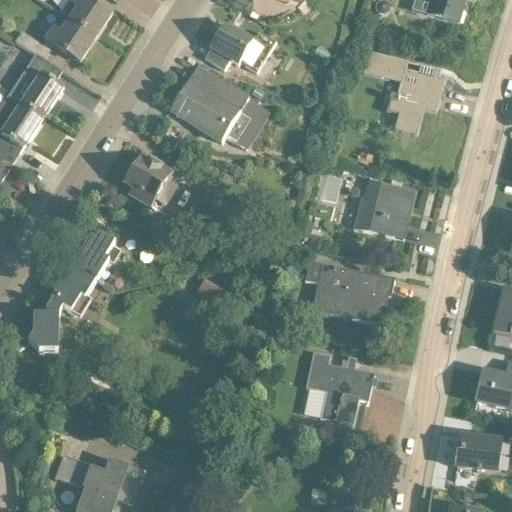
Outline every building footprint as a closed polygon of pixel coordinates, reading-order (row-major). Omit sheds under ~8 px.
[(73,0),(69,7),(76,12),(68,24),(96,42),(112,17),(86,0),(73,0)] [(467,0),(432,0),(426,19),(458,29),(467,0)] [(389,9),(386,4),(380,4),(376,7),(375,13),(379,17),(384,18),(389,14),(389,9)] [(79,67),(96,42),(68,24),(61,35),(53,30),(41,47),(22,35),(15,46),(35,59),(44,64),(54,50),(79,67)] [(254,48),(241,39),(224,29),(209,52),(211,53),(204,63),(224,76),(230,66),(239,72),(241,68),(256,77),(275,47),(260,37),(254,48)] [(407,67),(388,62),(369,56),(363,77),(393,85),(385,117),(400,121),(396,135),(417,141),(423,115),(436,118),(445,85),(405,74),(407,67)] [(22,79),(35,88),(21,108),(43,123),(63,91),(55,86),(62,76),(44,64),(35,59),(22,79)] [(270,119),(248,105),(196,72),(169,115),(176,119),(175,120),(178,122),(178,120),(222,148),(226,141),(247,155),(270,119)] [(252,97),(259,102),(263,96),(256,91),(252,97)] [(43,123),(21,108),(19,107),(7,100),(0,110),(0,138),(12,146),(10,149),(0,143),(0,165),(10,172),(43,123)] [(172,179),(158,170),(141,160),(124,187),(144,200),(140,206),(151,212),(155,205),(165,212),(178,192),(168,186),(172,179)] [(0,187),(10,172),(0,165),(0,187)] [(242,173),(233,167),(228,174),(237,180),(242,173)] [(415,197),(367,185),(363,202),(360,201),(352,233),(393,243),(397,227),(407,229),(415,197)] [(172,228),(173,241),(197,239),(196,226),(172,228)] [(212,228),(204,229),(205,245),(213,244),(212,228)] [(72,270),(97,284),(109,266),(113,268),(121,255),(113,250),(114,247),(98,237),(96,241),(92,238),(72,270)] [(394,284),(309,265),(305,285),(318,288),(312,315),(382,331),(385,315),(380,314),(383,303),(390,304),(394,284)] [(85,302),(97,284),(72,270),(46,314),(46,319),(33,319),(32,340),(28,346),(38,357),(58,358),(59,320),(64,312),(80,323),(91,306),(85,302)] [(224,297),(203,284),(196,295),(217,308),(224,297)] [(511,294),(503,293),(493,339),(510,343),(511,333),(511,294)] [(374,379),(354,375),(328,370),(330,360),(313,356),(305,394),(324,398),(318,423),(331,426),(329,436),(350,441),(358,405),(368,407),(374,379)] [(511,370),(510,370),(507,383),(483,377),(476,407),(510,415),(511,407),(511,370)] [(502,446),(480,443),(460,440),(456,472),(497,478),(498,476),(508,477),(510,461),(500,460),(502,446)] [(104,478),(92,473),(93,471),(62,460),(54,483),(56,484),(56,482),(86,493),(78,511),(112,511),(115,503),(131,509),(130,511),(132,511),(140,488),(144,476),(109,463),(104,478)] [(329,493),(312,491),(310,506),(327,508),(329,493)]
